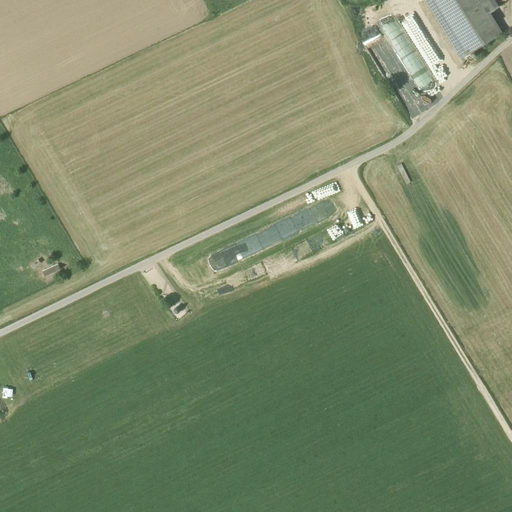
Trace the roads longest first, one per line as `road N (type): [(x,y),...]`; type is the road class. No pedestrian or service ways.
road 1 (track): [(0,333),(346,166),(511,439)]
road 2 (unclassified): [(511,39),(400,140),(346,166)]
